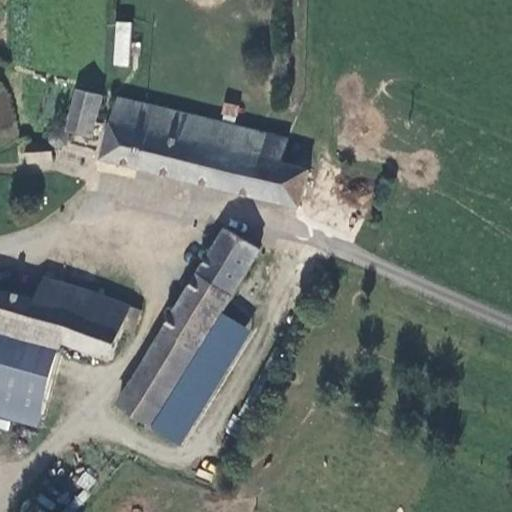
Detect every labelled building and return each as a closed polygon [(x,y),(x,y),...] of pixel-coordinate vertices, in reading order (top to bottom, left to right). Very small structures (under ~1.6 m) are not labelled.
[(131,22),(115,21),(112,66),(128,67),(131,22)] [(92,135),(102,97),(80,91),(70,129),(92,135)] [(102,159),(288,207),(298,171),(275,162),(263,135),(117,97),(102,159)] [(66,134),(61,131),(56,132),(53,137),(53,143),(57,146),(63,145),(67,140),(66,134)] [(52,163),(50,143),(27,145),(28,165),(52,163)] [(182,444),(253,330),(225,312),(263,248),(226,227),(117,404),(182,444)] [(128,303),(42,280),(37,301),(0,291),(0,331),(55,346),(57,342),(61,343),(114,357),(128,303)] [(0,415),(39,426),(61,343),(57,342),(55,346),(0,331),(0,415)]
